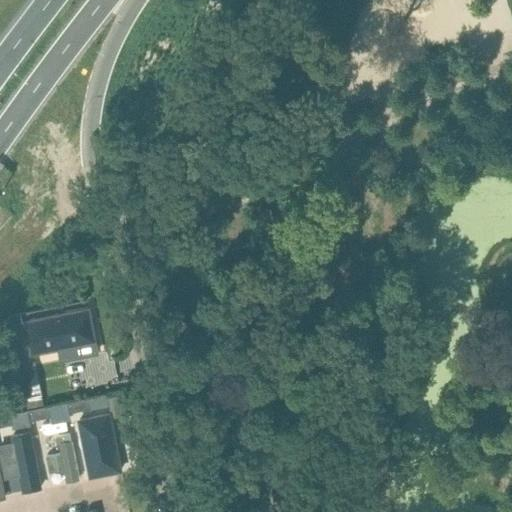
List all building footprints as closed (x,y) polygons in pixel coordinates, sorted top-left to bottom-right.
[(95,342),(88,306),(23,319),(30,355),(95,342)] [(30,361),(20,312),(8,314),(18,363),(19,363),(30,361)] [(30,361),(19,363),(27,400),(42,396),(35,360),(30,361)] [(105,393),(88,397),(66,402),(68,413),(90,409),(108,405),(105,393)] [(66,402),(27,409),(30,421),(51,417),(51,416),(68,413),(66,402)] [(27,409),(0,414),(0,427),(11,425),(12,429),(31,425),(30,421),(27,409)] [(97,411),(74,415),(87,482),(110,477),(104,443),(114,441),(111,424),(100,426),(97,411)] [(0,437),(0,442),(3,458),(31,452),(27,431),(0,437)] [(72,435),(56,438),(59,454),(44,457),(47,474),(62,471),(65,484),(81,481),(72,435)] [(11,489),(25,487),(23,474),(9,476),(11,489)]
